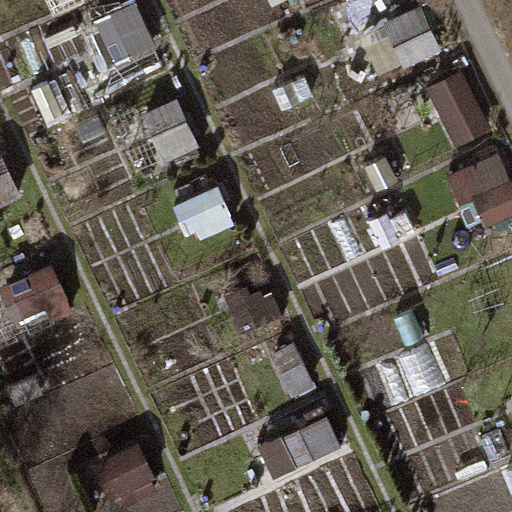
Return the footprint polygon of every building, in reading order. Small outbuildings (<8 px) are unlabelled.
[(155,37),(136,0),(133,0),(93,21),(112,58),(155,37)] [(422,3),(385,20),(407,65),(443,48),(422,3)] [(465,57),(431,76),(463,135),(498,116),(465,57)] [(178,95),(144,112),(167,159),(201,143),(178,95)] [(2,150),(0,150),(0,203),(23,193),(2,150)] [(493,225),(511,215),(511,184),(495,150),(463,167),(493,225)] [(219,182),(175,203),(188,232),(233,212),(219,182)] [(53,261),(9,281),(25,315),(68,296),(53,261)] [(248,282),(225,293),(244,333),(284,314),(273,291),(266,294),(262,286),(252,291),(248,282)] [(296,339),(273,350),(288,381),(283,384),(287,393),(293,390),(295,394),(317,384),(296,339)] [(282,432),(260,443),(276,476),(343,444),(328,413),(283,435),(282,432)] [(139,439),(94,461),(112,498),(122,493),(128,505),(159,490),(153,478),(157,476),(139,439)]
